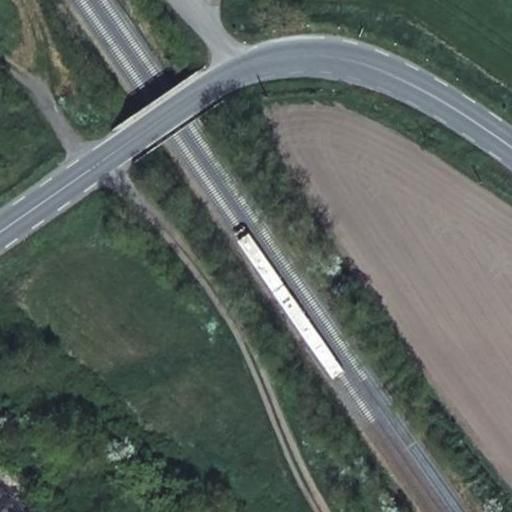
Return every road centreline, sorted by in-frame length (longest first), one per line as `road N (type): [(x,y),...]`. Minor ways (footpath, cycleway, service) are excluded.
road 1 (track): [(110,153),(239,323),(303,472),(330,511)]
road 2 (secondary): [(239,71),(269,56),(361,56),(511,145)]
road 3 (secondary): [(0,232),(239,71)]
